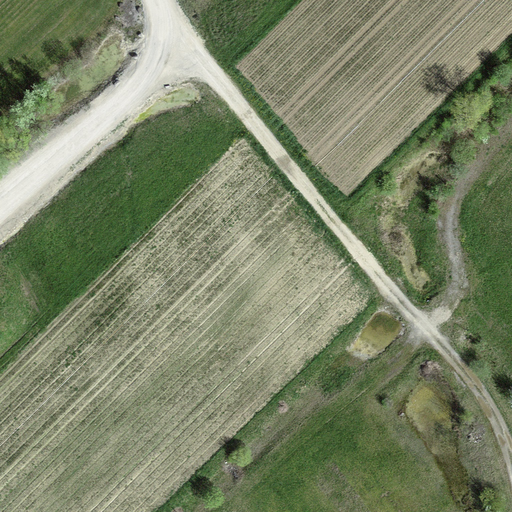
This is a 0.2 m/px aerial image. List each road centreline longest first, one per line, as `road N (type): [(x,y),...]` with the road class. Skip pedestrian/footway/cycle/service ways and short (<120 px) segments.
road 1 (track): [(190,44),(501,420),(511,460)]
road 2 (track): [(156,0),(190,44),(0,210)]
